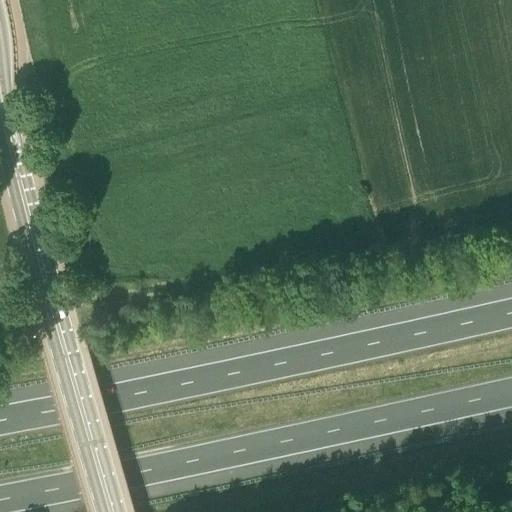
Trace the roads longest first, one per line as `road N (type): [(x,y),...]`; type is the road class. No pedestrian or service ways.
road 1 (motorway): [(511,310),(0,418)]
road 2 (motorway): [(0,499),(511,392)]
road 3 (tertiary): [(111,511),(0,105)]
